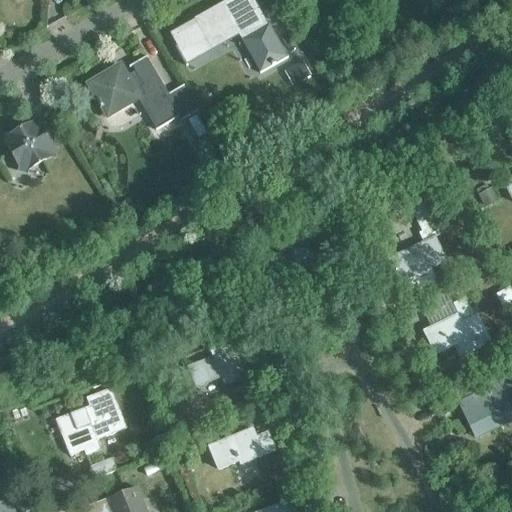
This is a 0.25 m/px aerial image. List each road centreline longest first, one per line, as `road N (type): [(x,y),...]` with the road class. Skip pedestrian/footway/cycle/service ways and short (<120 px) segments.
road 1 (residential): [(0,332),(511,27)]
road 2 (residential): [(440,511),(367,378),(344,364),(322,381),(358,511)]
road 3 (residential): [(0,81),(149,0)]
